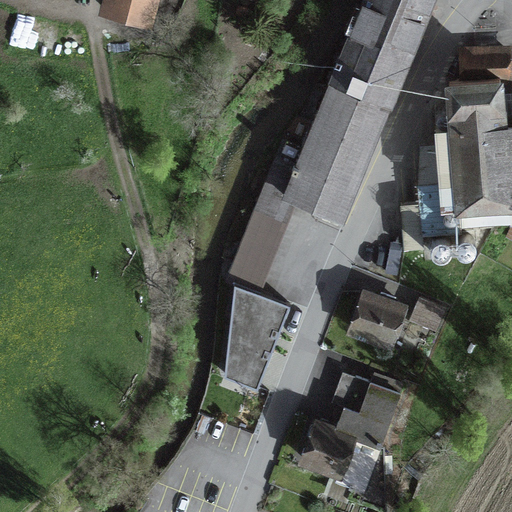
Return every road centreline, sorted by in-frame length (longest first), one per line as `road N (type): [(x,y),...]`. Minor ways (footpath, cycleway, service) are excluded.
road 1 (residential): [(246,511),(387,162),(439,53),(479,0)]
road 2 (track): [(91,31),(144,248),(157,346),(150,382),(125,426),(40,511)]
